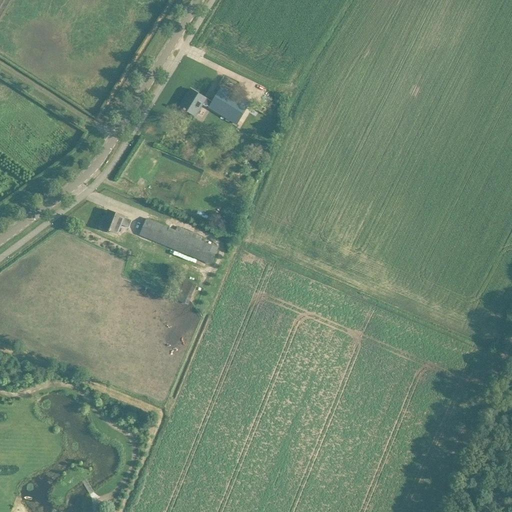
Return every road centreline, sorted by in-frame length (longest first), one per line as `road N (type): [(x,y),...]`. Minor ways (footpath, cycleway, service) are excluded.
road 1 (tertiary): [(0,237),(115,144),(200,0)]
road 2 (track): [(0,55),(127,141)]
